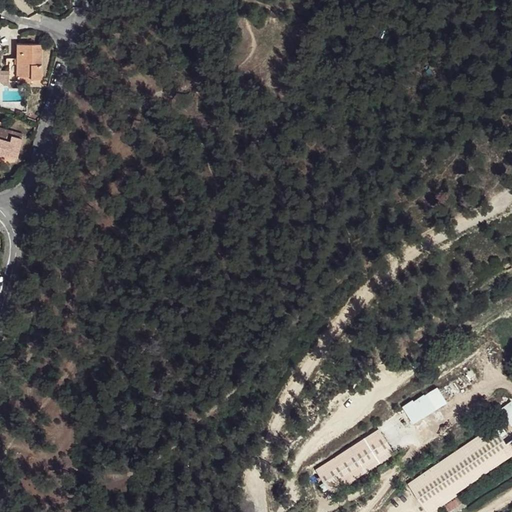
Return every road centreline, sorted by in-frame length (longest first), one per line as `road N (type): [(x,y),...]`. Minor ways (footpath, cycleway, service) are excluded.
road 1 (unclassified): [(511,191),(384,270),(312,353),(277,418),(266,478),(271,511)]
road 2 (residential): [(5,208),(32,177),(84,11)]
